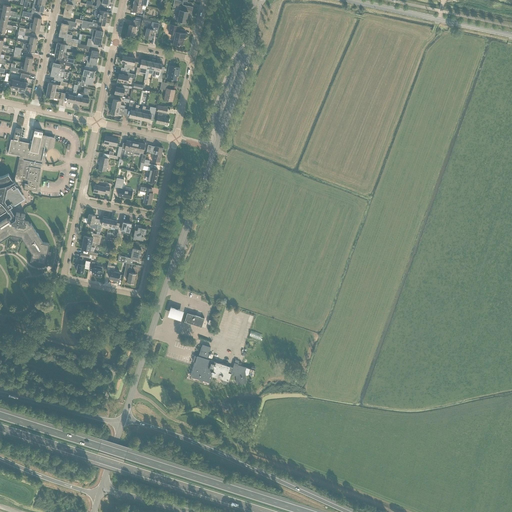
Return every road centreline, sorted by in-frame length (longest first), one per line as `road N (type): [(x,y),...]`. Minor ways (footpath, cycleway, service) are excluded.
road 1 (motorway): [(304,511),(0,415)]
road 2 (secondary): [(123,418),(215,150)]
road 3 (motorway): [(0,427),(263,511)]
road 4 (motorway): [(347,511),(123,418)]
road 5 (tertiary): [(511,35),(346,0)]
road 6 (motorway): [(121,424),(0,393)]
